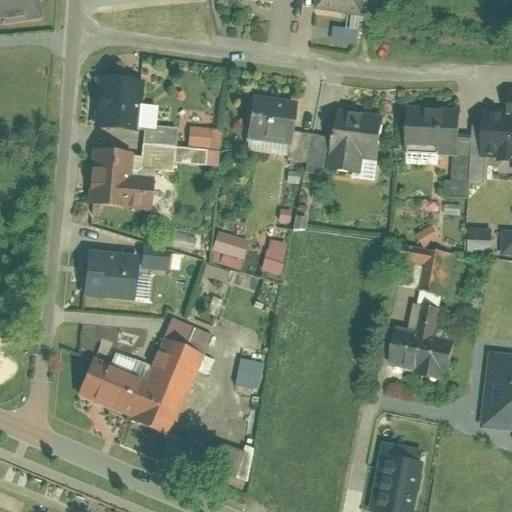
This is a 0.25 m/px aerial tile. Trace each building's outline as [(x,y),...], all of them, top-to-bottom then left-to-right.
[(0,0),(0,33),(42,28),(37,0),(0,0)] [(309,0),(308,11),(365,18),(366,0),(309,0)] [(136,81),(91,77),(87,127),(132,130),(135,102),(136,81)] [(483,112),(482,157),(511,157),(511,90),(502,91),(501,112),(483,112)] [(292,101),(249,94),(241,150),(300,159),(304,133),(288,131),(292,101)] [(153,104),(135,102),(132,130),(140,131),(151,132),(151,126),(153,104)] [(450,109),(404,107),(402,163),(434,164),(434,156),(448,156),(449,135),(450,109)] [(328,136),(304,133),(300,159),(299,169),(373,178),(381,115),(332,108),(328,136)] [(199,114),(183,112),(179,149),(201,151),(214,151),(216,129),(197,127),(199,114)] [(140,131),(139,145),(171,148),(172,127),(151,126),(151,132),(140,131)] [(449,135),(448,156),(447,180),(441,180),(441,197),(465,197),(467,135),(449,135)] [(171,148),(139,145),(138,155),(137,168),(145,169),(169,171),(170,163),(200,166),(201,151),(179,149),(171,148)] [(138,155),(85,151),(81,204),(142,209),(145,169),(137,168),(138,155)] [(304,217),(293,216),(292,230),(302,231),(304,217)] [(432,226),(416,232),(420,243),(436,237),(432,226)] [(511,229),(499,229),(498,256),(511,256),(511,229)] [(285,232),(275,230),(272,242),(265,240),(258,272),(276,276),(285,232)] [(464,230),(463,253),(487,253),(487,230),(464,230)] [(243,240),(214,235),(208,264),(237,269),(243,240)] [(450,257),(408,247),(399,284),(426,290),(441,294),(450,257)] [(132,255),(84,250),(79,296),(128,301),(128,297),(130,273),(132,255)] [(162,257),(132,255),(130,273),(150,275),(161,275),(162,257)] [(226,272),(203,265),(199,276),(223,283),(226,272)] [(130,273),(128,297),(147,299),(150,275),(130,273)] [(426,290),(422,305),(438,309),(441,294),(426,290)] [(400,331),(392,366),(441,377),(451,337),(432,333),(438,309),(422,305),(415,335),(400,331)] [(169,320),(163,335),(203,351),(209,336),(169,320)] [(146,378),(88,354),(70,397),(167,437),(203,351),(163,335),(146,378)] [(511,355),(489,353),(481,429),(511,432),(511,355)] [(259,367),(239,365),(237,388),(257,389),(259,367)] [(415,511),(424,466),(380,457),(369,511),(415,511)]
